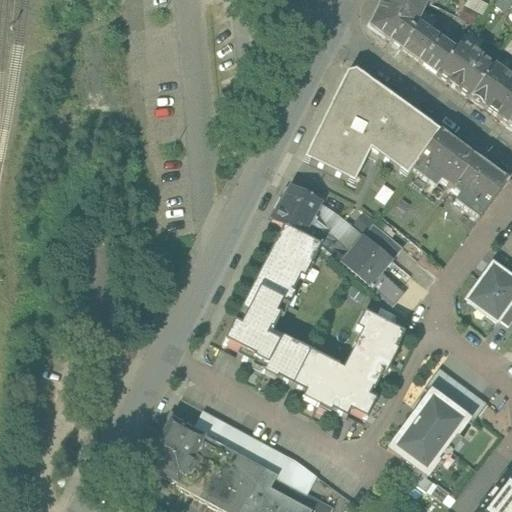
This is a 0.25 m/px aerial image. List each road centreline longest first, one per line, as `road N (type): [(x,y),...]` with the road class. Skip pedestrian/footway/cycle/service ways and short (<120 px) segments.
road 1 (residential): [(162,358),(358,462),(455,278),(511,206)]
road 2 (residential): [(207,266),(331,24)]
road 3 (unclassified): [(188,0),(207,266)]
road 4 (residential): [(511,159),(331,24)]
road 5 (residential): [(85,511),(162,358)]
